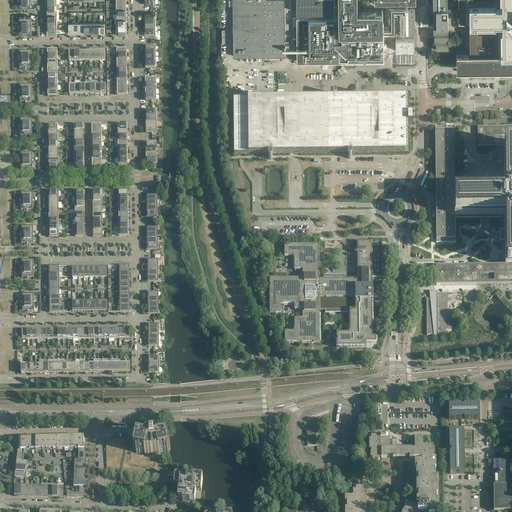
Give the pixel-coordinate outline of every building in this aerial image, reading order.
[(232,0),(234,55),(234,56),(263,56),(285,56),(284,0),(232,0)] [(335,0),(296,0),(296,12),(335,12),(335,0)] [(338,0),(339,17),(339,32),(384,31),(384,30),(384,27),(383,9),(382,9),(357,9),(356,0),(338,0)] [(432,0),(433,27),(447,27),(447,6),(447,4),(447,0),(432,0)] [(511,0),(458,0),(459,4),(447,4),(447,6),(456,6),(456,12),(459,12),(459,21),(469,21),(469,23),(467,23),(466,23),(466,30),(467,30),(470,30),(470,53),(456,53),(457,70),(511,68),(511,0)] [(415,21),(415,20),(415,7),(389,8),(389,27),(389,30),(389,35),(414,34),(415,34),(414,32),(415,31),(415,30),(416,29),(416,28),(416,27),(416,26),(416,25),(416,24),(416,23),(416,22),(415,21)] [(292,38),(292,41),(292,44),(296,44),(296,41),(297,41),(297,62),(322,62),(384,61),(384,49),(384,31),(339,32),(339,17),(298,17),(296,17),(296,18),(292,18),(293,24),(296,24),(297,38),(292,38)] [(448,47),(448,41),(452,41),(452,33),(434,33),(434,37),(432,37),(432,40),(433,40),(433,42),(431,42),(431,49),(436,49),(436,47),(448,47)] [(414,51),(414,38),(396,38),(396,51),(414,51)] [(253,100),(234,100),(234,135),(234,155),(256,155),(268,155),(269,155),(269,157),(269,158),(269,159),(269,160),(270,160),(271,160),(272,160),(272,159),(272,158),(272,157),(272,155),(299,154),(309,154),(348,154),(348,157),(348,158),(349,158),(349,159),(350,159),(351,159),(351,158),(352,158),(352,157),(352,154),(408,153),(408,125),(409,125),(413,125),(413,116),(408,116),(408,114),(407,98),(366,98),(366,93),(361,94),(361,98),(357,98),(339,99),(338,99),(337,99),(337,98),(337,95),(337,94),(336,94),(336,93),(335,93),(334,93),(334,94),(333,94),(333,95),(333,99),(328,99),(323,99),(268,99),(257,99),(257,96),(257,95),(257,94),(256,94),(255,94),(254,95),(254,100),(253,100)] [(455,194),(456,218),(503,218),(503,230),(500,230),(500,236),(500,242),(503,242),(503,265),(511,265),(511,126),(478,127),(478,147),(502,146),(503,194),(455,194)] [(456,218),(455,194),(454,127),(435,127),(436,202),(433,203),(433,206),(433,210),(436,210),(436,243),(456,243),(456,218)] [(381,298),(381,294),(381,291),(381,290),(381,287),(381,286),(380,286),(377,286),(376,277),(386,277),(386,268),(386,263),(386,261),(385,256),(386,256),(386,249),(374,249),(370,249),(370,247),(372,247),(372,246),(372,243),(372,242),(374,242),(357,242),(357,263),(357,280),(319,280),(319,245),(313,245),(313,246),(311,246),(311,245),(284,245),(284,252),(284,253),(284,257),(286,257),(286,256),(288,256),(288,257),(295,257),(295,258),(294,259),(294,269),(295,270),(302,270),(302,274),(302,279),(300,279),(300,278),(269,279),(269,285),(270,285),(270,287),(269,287),(270,314),(276,314),(276,313),(278,313),(278,314),(281,314),(281,312),(281,310),(281,303),(283,303),(284,304),(293,304),(294,303),(295,303),(295,304),(294,305),(294,309),(295,310),(302,310),(302,314),(302,318),(295,318),(294,319),(294,329),(295,330),(295,331),(288,331),(288,332),(286,332),(286,331),(285,331),(285,335),(285,336),(285,343),(311,343),(311,342),(314,342),(314,343),(320,343),(320,310),(326,310),(326,313),(327,314),(330,314),(331,313),(331,310),(344,310),(344,313),(345,313),(349,313),(349,316),(350,316),(350,320),(349,320),(350,324),(350,331),(350,332),(350,333),(336,334),(336,339),(337,339),(337,341),(336,341),(336,348),(366,348),(366,347),(370,347),(372,348),(372,347),(372,343),(376,343),(376,338),(376,337),(373,337),(372,301),(373,301),(374,301),(377,301),(380,301),(381,301),(381,300),(381,298)] [(511,265),(503,265),(435,266),(435,285),(511,284),(511,265)] [(451,316),(451,312),(447,312),(448,302),(451,302),(451,299),(448,299),(448,293),(436,293),(436,292),(436,293),(430,293),(429,293),(430,299),(426,299),(427,335),(434,335),(434,336),(437,336),(437,335),(445,335),(446,330),(451,330),(451,326),(446,326),(447,316),(451,316)] [(480,419),(480,413),(480,411),(480,404),(464,405),(464,406),(461,406),(461,405),(456,405),(449,405),(449,420),(461,420),(461,418),(464,418),(464,420),(480,419)] [(511,412),(503,413),(503,423),(511,422),(511,412)] [(316,438),(316,430),(307,430),(307,431),(307,445),(307,446),(316,446),(316,438)] [(464,431),(449,431),(449,450),(451,449),(451,452),(449,452),(450,474),(465,474),(464,452),(463,452),(463,451),(463,449),(464,449),(464,431)] [(170,450),(167,435),(156,438),(154,439),(154,435),(151,435),(150,435),(150,436),(145,437),(137,436),(134,450),(145,452),(145,454),(160,454),(159,452),(170,450)] [(427,511),(428,511),(433,511),(434,511),(438,511),(438,504),(438,501),(434,501),(434,495),(438,495),(438,485),(434,485),(434,482),(436,482),(436,476),(432,476),(432,470),(436,470),(436,466),(436,465),(434,465),(434,462),(436,462),(436,461),(436,457),(432,457),(432,454),(435,454),(435,448),(431,449),(431,445),(423,445),(423,442),(420,442),(420,437),(416,437),(414,437),(414,448),(401,448),(390,448),(390,447),(390,437),(388,437),(388,435),(373,435),(373,438),(369,438),(369,449),(373,449),(373,452),(370,452),(370,457),(374,457),(374,460),(380,460),(380,456),(381,456),(381,458),(383,458),(387,458),(387,454),(389,454),(390,456),(393,456),(393,458),(401,458),(403,458),(403,456),(407,456),(407,453),(410,453),(410,457),(422,457),(422,462),(415,462),(415,468),(420,468),(420,471),(416,471),(416,476),(421,476),(421,482),(416,482),(416,493),(422,493),(422,496),(418,496),(418,499),(412,499),(411,501),(413,503),(412,505),(407,503),(404,507),(405,508),(404,510),(403,511),(402,511),(427,511)] [(58,450),(57,439),(57,438),(46,439),(47,450),(58,450)] [(69,449),(68,438),(57,438),(57,439),(58,450),(69,449)] [(85,449),(84,443),(84,438),(68,438),(69,449),(75,449),(76,449),(76,448),(78,448),(78,449),(85,449)] [(27,450),(27,449),(29,449),(29,450),(29,451),(30,451),(30,450),(36,450),(36,439),(35,439),(21,439),(21,445),(19,445),(17,461),(23,461),(24,456),(24,455),(24,451),(25,450),(27,450)] [(47,450),(46,439),(36,439),(36,450),(47,450)] [(157,472),(157,455),(132,456),(135,439),(134,440),(131,440),(122,440),(106,440),(106,473),(157,472)] [(511,460),(505,460),(502,461),(498,461),(498,476),(499,476),(499,485),(493,485),(494,511),(511,510),(511,460)] [(201,491),(203,478),(194,477),(194,478),(194,479),(175,477),(174,486),(174,487),(174,486),(179,487),(178,499),(183,499),(183,501),(195,502),(195,498),(200,499),(201,491)] [(366,508),(366,498),(362,498),(362,495),(365,495),(365,489),(361,489),(361,486),(355,486),(355,488),(353,488),(353,494),(353,495),(345,495),(345,496),(345,500),(349,500),(349,506),(345,506),(344,511),(365,511),(362,511),(362,508),(366,508)]
